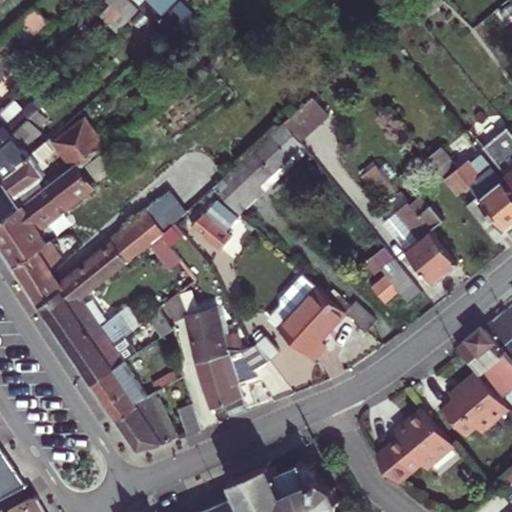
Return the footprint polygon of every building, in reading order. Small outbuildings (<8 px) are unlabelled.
[(110,0),(113,3),(130,19),(140,8),(138,6),(131,0),(110,0)] [(149,0),(163,14),(177,0),(149,0)] [(195,0),(206,12),(220,0),(195,0)] [(421,21),(444,0),(417,0),(409,8),(421,21)] [(144,1),(139,6),(153,20),(158,15),(144,1)] [(173,8),(189,24),(198,18),(180,1),(173,8)] [(102,14),(119,30),(130,19),(113,3),(102,14)] [(511,8),(508,4),(500,11),(506,18),(511,13),(511,8)] [(13,28),(27,42),(49,21),(35,7),(13,28)] [(173,8),(159,23),(175,39),(189,24),(173,8)] [(301,141),(331,115),(314,96),(285,122),(301,141)] [(14,98),(11,102),(21,113),(25,110),(14,98)] [(21,113),(11,102),(0,111),(0,148),(15,136),(31,119),(41,109),(33,102),(25,110),(21,113)] [(0,179),(4,177),(0,170),(0,165),(42,131),(38,127),(48,119),(41,109),(31,119),(15,136),(0,148),(0,179)] [(78,163),(104,143),(85,117),(53,141),(72,167),(78,163)] [(215,187),(240,213),(264,189),(260,185),(304,144),(301,141),(285,122),(215,187)] [(484,147),(511,180),(511,131),(508,127),(484,147)] [(0,179),(0,220),(23,203),(17,195),(39,179),(46,174),(42,169),(38,162),(44,158),(54,150),(47,141),(32,153),(19,163),(21,165),(4,177),(0,179)] [(260,185),(264,189),(307,148),(304,144),(260,185)] [(428,158),(443,175),(456,164),(441,146),(428,158)] [(479,195),(467,205),(498,242),(510,232),(507,228),(511,224),(511,188),(483,152),(472,161),(470,158),(445,178),(459,194),(470,185),(479,195)] [(38,162),(42,169),(49,164),(44,158),(38,162)] [(0,241),(15,265),(37,250),(28,234),(37,227),(93,184),(78,163),(72,167),(44,188),(23,203),(0,220),(0,241)] [(380,196),(394,185),(377,165),(363,176),(380,196)] [(17,195),(23,203),(44,188),(39,179),(17,195)] [(407,249),(396,258),(424,292),(460,263),(433,229),(445,219),(433,203),(429,206),(421,195),(411,203),(410,201),(385,221),(407,249)] [(227,231),(239,216),(218,199),(206,214),(205,213),(193,226),(222,250),(233,236),(227,231)] [(158,204),(149,211),(165,232),(173,225),(158,204)] [(51,271),(31,289),(42,306),(63,291),(72,305),(82,297),(152,242),(161,234),(165,232),(149,211),(112,240),(114,243),(60,286),(51,271)] [(161,234),(171,246),(183,237),(173,225),(165,232),(161,234)] [(28,234),(37,250),(47,243),(37,227),(28,234)] [(161,234),(152,242),(172,267),(182,260),(171,246),(161,234)] [(15,265),(31,289),(51,271),(50,269),(61,257),(51,241),(47,243),(37,250),(15,265)] [(410,303),(424,292),(396,258),(382,269),(410,303)] [(280,328),(313,359),(327,344),(321,339),(347,311),(328,294),(319,286),(306,273),(283,298),(283,306),(293,314),(280,328)] [(334,289),(328,294),(347,311),(353,305),(334,289)] [(63,291),(42,306),(74,354),(106,332),(114,344),(126,335),(135,328),(122,310),(102,326),(82,297),(72,305),(63,291)] [(166,303),(175,320),(188,315),(188,314),(180,293),(166,303)] [(347,311),(368,331),(378,320),(357,301),(353,305),(347,311)] [(122,310),(135,328),(142,323),(130,305),(122,310)] [(188,315),(199,364),(215,359),(213,353),(226,349),(223,335),(217,306),(188,314),(188,315)] [(293,314),(283,306),(271,319),(280,328),(293,314)] [(158,310),(149,317),(163,336),(173,329),(158,310)] [(511,360),(482,325),(457,346),(478,370),(500,397),(511,386),(511,360)] [(223,335),(226,349),(239,348),(240,331),(223,335)] [(106,332),(74,354),(93,383),(125,361),(138,353),(126,335),(114,344),(106,332)] [(205,390),(211,410),(243,397),(238,383),(259,377),(255,370),(270,360),(257,343),(252,346),(239,348),(226,349),(213,353),(215,359),(199,364),(205,390)] [(125,361),(93,383),(117,418),(140,405),(137,400),(147,395),(125,361)] [(500,397),(478,370),(461,385),(462,386),(451,395),(454,398),(443,407),(466,434),(477,425),(481,430),(508,406),(500,397)] [(155,391),(158,396),(164,393),(161,388),(155,391)] [(172,440),(178,438),(158,396),(155,391),(150,394),(172,440)] [(172,440),(150,394),(147,395),(137,400),(140,405),(117,418),(139,451),(172,440)] [(231,415),(246,410),(242,399),(227,405),(231,415)] [(188,434),(203,429),(194,403),(179,409),(188,434)] [(454,444),(424,408),(407,422),(408,423),(397,432),(400,436),(377,455),(387,472),(400,482),(423,463),(427,467),(454,444)] [(0,496),(25,483),(0,445),(0,496)] [(234,497),(198,511),(338,511),(337,511),(339,501),(343,501),(343,498),(339,498),(335,489),(338,487),(336,485),(333,487),(324,482),(325,478),(322,478),(320,474),(317,474),(314,466),(316,464),(313,462),(311,464),(303,463),(301,460),(298,461),(300,464),(279,474),(276,467),(271,466),(273,461),(270,460),(268,464),(235,479),(230,477),(229,480),(233,482),(238,492),(233,494),(234,497)] [(47,511),(37,494),(34,495),(3,511),(47,511)]
